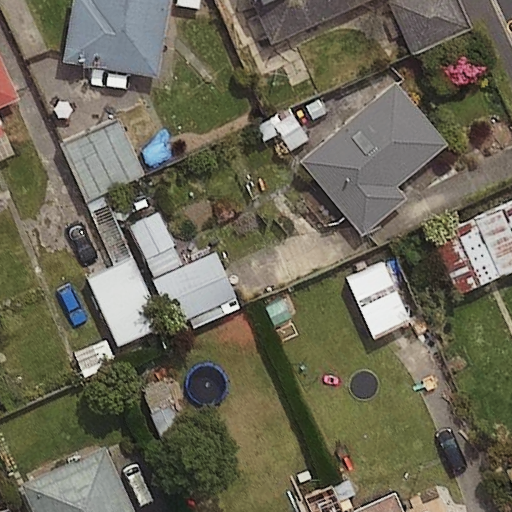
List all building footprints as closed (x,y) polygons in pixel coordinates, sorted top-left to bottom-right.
[(173,0),(77,0),(68,59),(162,74),(173,0)] [(256,0),(276,43),(369,0),(256,0)] [(464,21),(454,0),(389,0),(409,45),(464,21)] [(0,106),(23,97),(0,46),(0,106)] [(451,142),(400,81),(305,160),(366,232),(410,195),(401,184),(451,142)] [(297,106),(272,122),(291,152),(316,136),(297,106)] [(144,168),(121,116),(62,142),(85,193),(144,168)] [(511,263),(511,214),(507,204),(434,237),(457,288),(511,263)] [(199,294),(160,207),(129,221),(169,308),(199,294)] [(160,321),(131,253),(89,272),(118,340),(160,321)] [(409,315),(383,258),(348,274),(373,331),(409,315)] [(511,415),(488,367),(463,379),(493,441),(511,432),(511,415)] [(137,511),(107,444),(22,482),(35,511),(137,511)] [(352,489),(347,475),(304,491),(312,511),(345,511),(339,494),(352,489)] [(408,511),(399,491),(357,510),(357,511),(408,511)]
